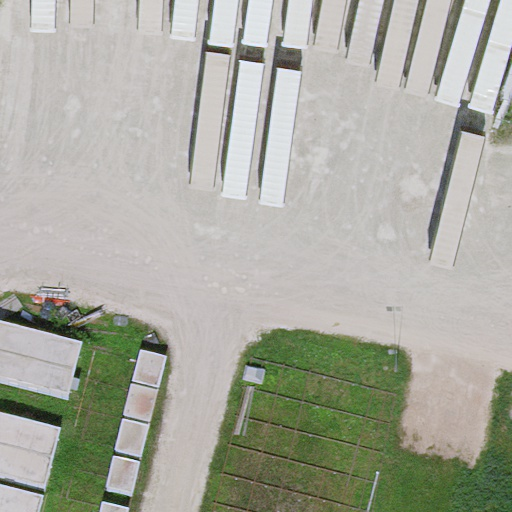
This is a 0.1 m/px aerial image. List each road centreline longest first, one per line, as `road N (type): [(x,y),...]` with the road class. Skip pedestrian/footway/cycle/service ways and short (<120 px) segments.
road 1 (track): [(0,240),(511,366)]
road 2 (unknown): [(213,293),(156,511)]
